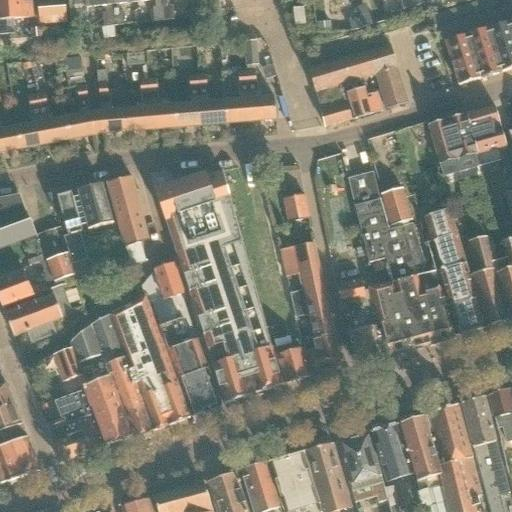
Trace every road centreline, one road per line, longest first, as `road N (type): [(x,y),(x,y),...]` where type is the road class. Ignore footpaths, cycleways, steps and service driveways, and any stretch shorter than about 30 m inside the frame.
road 1 (residential): [(352,400),(56,495)]
road 2 (residential): [(11,370),(150,266),(159,241),(136,159)]
road 3 (residential): [(352,400),(301,145)]
road 4 (residential): [(511,83),(301,145)]
road 5 (residential): [(301,145),(136,159)]
road 6 (residential): [(511,354),(352,400)]
road 7 (residential): [(136,159),(0,181)]
road 8 (residential): [(56,495),(11,370)]
